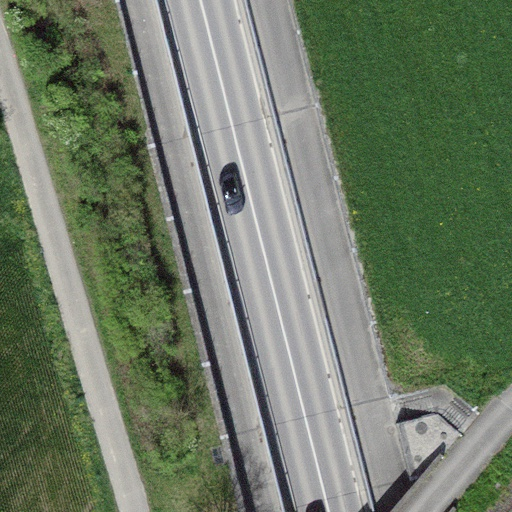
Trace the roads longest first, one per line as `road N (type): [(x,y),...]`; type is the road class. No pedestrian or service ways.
road 1 (secondary): [(200,0),(330,511)]
road 2 (track): [(138,511),(0,45)]
